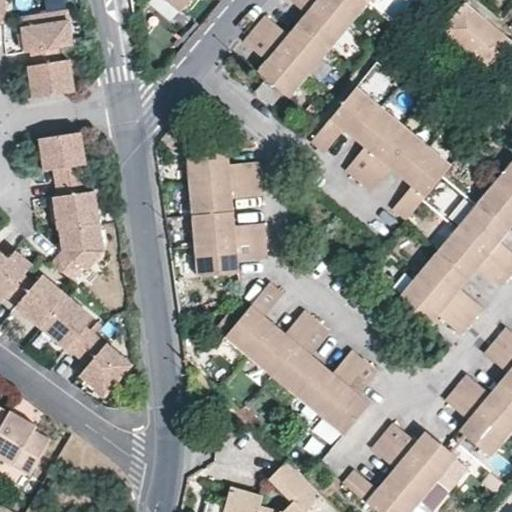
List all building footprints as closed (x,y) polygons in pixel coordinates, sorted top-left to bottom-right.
[(0,0),(0,20),(10,21),(10,0),(0,0)] [(165,0),(180,13),(191,0),(165,0)] [(201,19),(211,0),(195,0),(188,12),(201,19)] [(330,51),(350,27),(317,0),(289,0),(305,13),(301,18),(297,23),(330,51)] [(317,0),(350,27),(369,4),(364,0),(317,0)] [(492,73),(511,48),(511,42),(508,39),(463,3),(441,31),(492,73)] [(30,52),(37,51),(64,48),(79,46),(74,11),(26,18),(28,37),(30,52)] [(254,29),(310,75),(330,51),(297,23),(291,30),(287,34),(266,15),(254,29)] [(257,71),(290,98),(310,75),(254,29),(243,42),(266,61),(262,65),(257,71)] [(64,48),(37,51),(39,65),(31,66),(33,80),(36,101),(80,94),(75,60),(66,61),(64,48)] [(255,92),(272,107),(281,97),(264,82),(255,92)] [(381,106),(357,86),(333,115),(310,143),(325,155),(344,131),(349,135),(354,139),(381,106)] [(381,106),(354,139),(359,144),(365,148),(345,171),(359,182),(405,126),(381,106)] [(429,146),(405,126),(359,182),(372,194),(392,171),(397,175),(402,179),(429,146)] [(58,171),(61,184),(88,179),(86,168),(90,167),(85,134),(42,140),(44,154),(47,173),(58,171)] [(392,210),(405,221),(452,165),(429,146),(402,179),(407,183),(411,187),(392,210)] [(229,151),(187,154),(189,186),(261,179),(260,162),(230,164),(230,157),(229,151)] [(511,162),(496,181),(511,194),(511,162)] [(192,215),(234,211),(233,205),(233,200),(263,197),(261,179),(189,186),(192,215)] [(511,194),(496,181),(476,205),(509,232),(511,228),(511,194)] [(505,237),(509,232),(476,205),(456,228),(511,275),(511,274),(511,251),(501,242),(505,237)] [(192,215),(195,247),(267,240),(265,223),(235,225),(235,218),(234,211),(192,215)] [(107,253),(103,224),(61,231),(63,244),(64,252),(53,264),(76,283),(87,269),(91,273),(107,253)] [(511,275),(456,228),(437,251),(470,279),(475,274),(478,270),(500,289),(511,275)] [(267,240),(195,247),(197,277),(240,273),(239,266),(239,261),(268,258),(267,240)] [(466,285),(470,279),(437,251),(417,275),(473,322),(484,309),(461,290),(466,285)] [(0,253),(0,305),(7,297),(26,275),(34,266),(18,252),(10,261),(5,257),(0,253)] [(37,285),(26,275),(7,297),(18,306),(16,309),(41,330),(69,297),(44,276),(37,285)] [(417,275),(397,299),(431,327),(435,322),(439,317),(462,336),(473,322),(417,275)] [(270,282),(224,337),(248,357),(275,325),(270,321),(265,317),(284,293),(270,282)] [(95,320),(69,297),(41,330),(67,353),(68,351),(78,360),(97,339),(87,330),(95,320)] [(280,329),(275,325),(248,357),(272,377),(318,322),(304,310),(285,333),(280,329)] [(318,322),(272,377),(296,396),(323,363),(318,359),(314,355),(332,333),(318,322)] [(511,355),(511,332),(506,327),(495,341),(511,355)] [(106,347),(97,339),(78,360),(88,368),(80,378),(105,400),(133,367),(107,345),(106,347)] [(511,355),(495,341),(484,354),(506,372),(502,378),(498,383),(511,394),(511,355)] [(328,368),(323,363),(296,396),(320,416),(366,360),(352,349),(334,372),(328,368)] [(366,360),(320,416),(344,436),(360,417),(371,403),(366,399),(361,395),(380,372),(366,360)] [(511,433),(511,432),(511,394),(498,383),(493,389),(490,392),(467,374),(456,387),(511,433)] [(462,425),(458,430),(491,457),(511,433),(456,387),(445,401),(467,419),(462,425)] [(0,436),(15,412),(0,403),(0,436)] [(41,426),(15,411),(15,412),(0,436),(0,467),(6,458),(35,474),(54,441),(55,439),(39,430),(41,426)] [(458,457),(445,446),(425,430),(416,441),(393,422),(387,429),(382,435),(438,481),(458,457)] [(438,481),(382,435),(376,442),(372,448),(394,467),(385,478),(418,505),(438,481)] [(306,511),(324,495),(287,459),(278,468),(268,478),(292,502),(282,511),(281,511),(261,505),(264,496),(230,486),(223,511),(306,511)] [(349,475),(343,483),(378,511),(412,511),(418,505),(385,478),(378,488),(355,468),(349,475)] [(506,485),(490,472),(481,483),(497,496),(506,485)]
